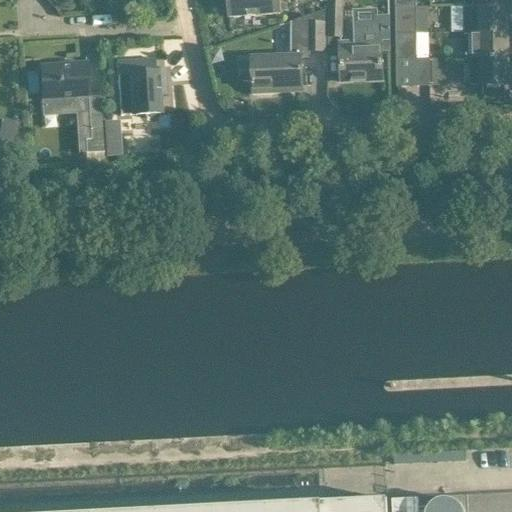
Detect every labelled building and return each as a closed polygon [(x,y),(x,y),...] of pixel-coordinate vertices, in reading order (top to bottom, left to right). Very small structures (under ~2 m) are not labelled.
[(228,0),(230,18),(250,17),(280,14),(279,0),(228,0)] [(342,38),(342,0),(329,0),(329,9),(329,24),(328,37),(342,38)] [(394,0),(395,9),(416,8),(415,0),(394,0)] [(465,8),(465,34),(481,34),(508,33),(507,7),(480,7),(465,8)] [(408,8),(395,9),(395,34),(416,34),(416,8),(408,8)] [(308,17),(307,52),(310,52),(324,52),(324,24),(329,24),(329,9),(308,17)] [(353,41),(341,41),(341,51),(341,62),(342,82),(383,81),(381,52),(389,52),(389,16),(376,16),(376,24),(353,25),(353,41)] [(253,81),(252,81),(253,86),(254,86),(254,93),(272,92),(272,86),(302,85),(301,66),(301,59),(310,59),(310,52),(307,52),(308,17),(290,22),(290,57),(289,57),(273,58),(253,59),(253,81)] [(465,34),(463,34),(463,35),(464,55),(464,60),(469,60),(481,60),(508,60),(508,54),(508,47),(511,46),(511,33),(508,34),(508,33),(481,34),(465,34)] [(416,34),(395,34),(396,59),(396,60),(416,60),(416,59),(416,34)] [(416,60),(396,60),(396,66),(396,80),(396,87),(432,86),(431,66),(431,59),(428,59),(416,59),(416,60)] [(155,60),(116,62),(118,82),(118,85),(120,116),(132,116),(161,114),(160,97),(159,87),(166,86),(165,71),(155,72),(155,60)] [(481,60),(469,60),(470,86),(484,86),(484,99),(505,98),(504,85),(508,85),(508,60),(481,60)] [(86,65),(40,68),(42,87),(43,100),(44,115),(75,113),(89,112),(88,97),(88,94),(87,84),(86,65)] [(104,124),(103,116),(83,118),(86,166),(106,165),(105,157),(104,124)] [(4,119),(0,129),(0,163),(14,168),(22,142),(15,140),(20,124),(4,119)] [(119,123),(104,124),(105,157),(121,156),(119,123)] [(387,511),(387,500),(154,511),(387,511)] [(443,501),(436,504),(431,508),(428,511),(465,511),(462,507),(456,503),(450,501),(443,501)]
